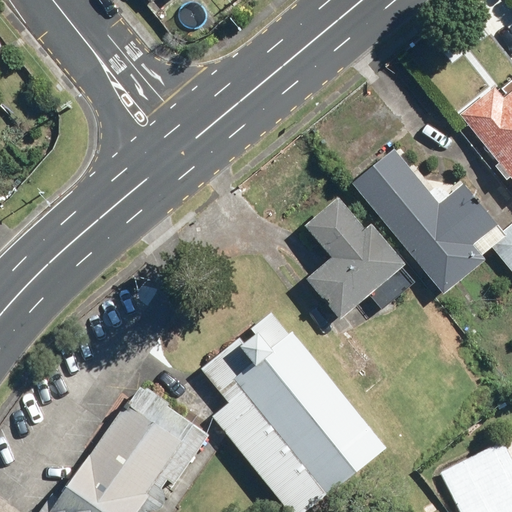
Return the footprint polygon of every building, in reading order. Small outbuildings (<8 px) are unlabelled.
[(146,0),(154,8),(163,0),(172,0),(177,4),(181,0),(146,0)] [(496,88),(462,115),(468,123),(500,164),(496,166),(508,180),(511,177),(511,178),(511,92),(505,98),(496,88)] [(475,244),(498,225),(452,171),(431,189),(394,145),(349,183),(445,296),(488,260),(475,244)] [(307,281),(341,320),(369,296),(381,311),(409,287),(397,273),(407,265),(373,226),(368,230),(340,197),(306,227),(333,259),(323,268),(307,281)] [(511,224),(490,243),(511,270),(511,224)] [(290,334),(272,312),(254,327),(252,329),(257,335),(245,344),(241,338),(205,368),(203,369),(230,403),(213,417),(230,435),(294,511),(311,511),(387,448),(310,354),(293,332),(290,334)] [(176,486),(212,436),(199,426),(184,416),(171,407),(173,404),(148,386),(146,389),(142,386),(140,385),(102,437),(95,448),(72,479),(67,486),(60,495),(54,491),(38,511),(146,511),(147,511),(149,511),(151,511),(159,510),(162,508),(164,506),(166,503),(166,499),(165,492),(164,490),(163,489),(169,482),(176,486)] [(511,511),(511,453),(505,439),(438,472),(458,511),(511,511)]
